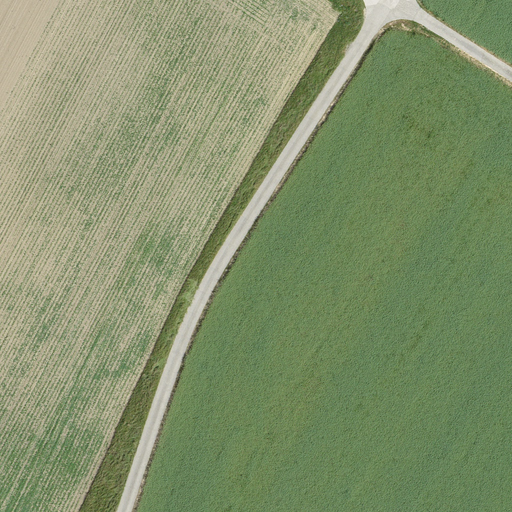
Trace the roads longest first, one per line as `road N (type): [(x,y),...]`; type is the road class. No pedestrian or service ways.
road 1 (track): [(121,511),(191,291),(388,0)]
road 2 (track): [(511,76),(392,0)]
